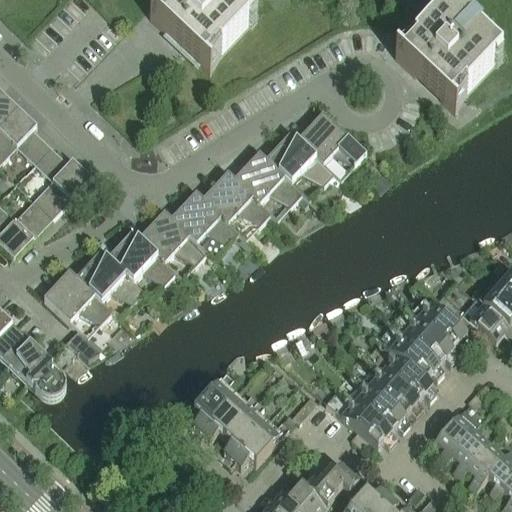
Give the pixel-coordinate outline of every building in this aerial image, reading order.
[(149,22),(182,53),(209,79),(211,77),(207,74),(255,23),(231,0),(176,0),(154,24),(151,20),(149,22)] [(501,62),(493,55),(448,12),(400,63),(396,60),(394,62),(454,118),(456,116),(453,113),(501,62)] [(0,133),(18,115),(0,98),(0,133)] [(18,115),(0,133),(0,170),(16,154),(34,171),(50,154),(33,137),(36,133),(18,115)] [(322,120),(297,147),(290,140),(323,172),(333,160),(355,172),(366,161),(322,120)] [(290,140),(266,166),(259,160),(258,160),(291,191),(300,181),(323,193),(333,182),(323,172),(290,140)] [(52,188),(33,207),(52,226),(91,185),(72,167),(68,171),(50,154),(34,171),(52,188)] [(258,160),(234,186),(227,179),(227,180),(260,211),(270,201),(291,213),(302,201),(291,191),(258,160)] [(227,180),(203,206),(196,199),(195,199),(228,231),(237,221),(260,232),(270,221),(260,211),(227,180)] [(334,183),(331,187),(338,193),(341,189),(334,183)] [(195,199),(171,225),(164,219),(196,251),(206,240),(228,252),(234,245),(248,258),(252,254),(245,247),(228,231),(195,199)] [(303,203),(299,207),(305,213),(309,209),(303,203)] [(0,253),(14,266),(52,226),(33,207),(15,227),(0,213),(0,253)] [(196,251),(164,219),(139,245),(132,238),(132,239),(164,270),(174,260),(196,272),(207,260),(196,251)] [(132,239),(108,265),(101,258),(100,258),(133,290),(142,280),(164,291),(175,280),(164,270),(132,239)] [(100,258),(76,284),(69,278),(101,310),(111,299),(133,311),(143,300),(133,290),(100,258)] [(478,295),(473,301),(511,334),(511,332),(511,281),(510,280),(499,271),(493,277),(505,287),(489,305),(478,295)] [(101,310),(69,278),(43,305),(69,329),(79,320),(101,331),(107,324),(112,319),(101,310)] [(458,326),(463,320),(465,318),(444,300),(437,307),(458,326)] [(483,312),(470,327),(496,350),(504,342),(511,348),(511,346),(511,334),(473,301),(472,302),(483,312)] [(473,347),(432,312),(430,310),(425,316),(419,311),(411,321),(416,326),(453,358),(458,352),(464,357),(473,347)] [(0,349),(15,334),(0,319),(0,349)] [(112,319),(107,324),(114,331),(119,326),(112,319)] [(397,336),(403,341),(439,373),(444,367),(450,373),(459,363),(453,358),(416,326),(411,332),(405,327),(397,336)] [(0,349),(0,368),(8,376),(32,350),(15,334),(0,349)] [(77,338),(66,349),(77,359),(78,357),(87,366),(99,359),(77,338)] [(384,352),(395,361),(426,388),(431,382),(437,387),(445,378),(439,373),(403,341),(398,347),(392,342),(384,352)] [(8,376),(26,392),(47,370),(50,367),(32,350),(8,376)] [(438,398),(426,388),(395,361),(389,368),(375,355),(368,364),(382,376),(419,408),(423,403),(429,408),(438,398)] [(60,383),(57,379),(47,370),(26,392),(40,405),(42,407),(44,408),(46,409),(48,409),(50,410),(52,409),(54,409),(56,408),(58,408),(59,406),(61,405),(62,403),(63,402),(64,400),(65,398),(65,396),(65,394),(65,392),(65,390),(64,388),(63,386),(62,384),(60,383)] [(362,387),(368,392),(405,424),(410,419),(416,424),(425,414),(419,408),(382,376),(376,382),(371,378),(362,387)] [(226,380),(201,409),(193,418),(200,424),(189,437),(200,447),(204,443),(211,449),(218,440),(225,446),(257,408),(251,403),(241,414),(223,398),(233,387),(226,380)] [(354,407),(392,439),(396,434),(402,439),(411,429),(405,424),(368,392),(362,398),(357,393),(349,403),(354,407)] [(468,408),(471,410),(476,414),(485,403),(477,396),(468,408)] [(391,439),(392,439),(354,407),(349,413),(335,400),(325,411),(334,419),(357,439),(350,446),(361,455),(367,448),(376,456),(382,449),(389,454),(397,445),(391,439)] [(299,430),(318,409),(311,403),(293,424),(289,421),(282,430),(288,435),(296,426),(299,430)] [(255,473),(288,436),(281,430),(272,441),(254,425),(264,414),(257,408),(225,446),(231,451),(220,464),(231,474),(235,470),(241,476),(248,467),(255,473)] [(504,433),(511,425),(511,420),(507,416),(497,427),(504,433)] [(451,465),(474,439),(457,424),(435,450),(444,458),(437,465),(444,471),(451,464),(451,465)] [(466,478),(489,452),(474,439),(451,465),(458,471),(452,478),(460,484),(466,478)] [(155,466),(155,462),(158,447),(144,445),(141,464),(155,466)] [(475,498),(487,485),(510,459),(509,459),(503,465),(489,452),(466,478),(473,484),(475,484),(468,492),(475,498)] [(501,498),(511,485),(511,460),(510,459),(487,485),(495,492),(489,499),(496,506),(503,499),(501,498)] [(286,477),(296,486),(303,479),(292,469),(286,477)] [(324,483),(341,497),(356,510),(365,499),(340,477),(330,476),(324,483)] [(313,487),(306,494),(305,495),(324,511),(328,511),(341,497),(324,483),(317,491),(313,487)] [(511,511),(511,485),(501,498),(503,499),(510,505),(503,511),(511,511)] [(287,492),(281,498),(296,511),(324,511),(305,495),(306,494),(301,490),(294,498),(287,492)] [(417,493),(408,504),(415,510),(425,500),(417,493)] [(398,511),(380,496),(373,505),(365,499),(356,510),(353,511),(398,511)] [(296,511),(281,498),(280,500),(281,500),(273,509),(266,502),(259,510),(261,511),(296,511)]
